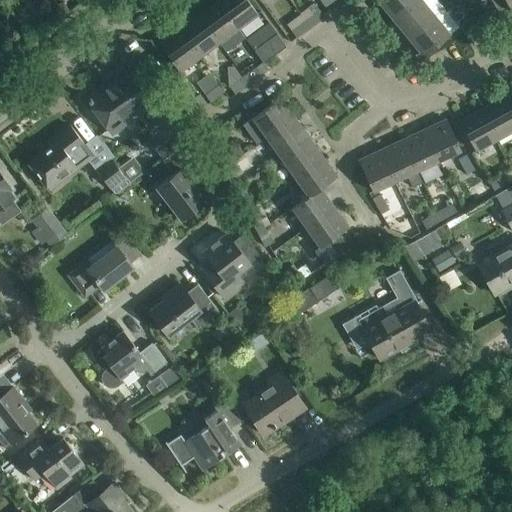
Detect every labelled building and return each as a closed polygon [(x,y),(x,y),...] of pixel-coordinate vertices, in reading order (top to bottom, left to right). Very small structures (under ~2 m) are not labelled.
[(237,27),(217,0),(198,14),(218,42),(237,27)] [(237,27),(257,13),(247,0),(217,0),(237,27)] [(377,0),(392,18),(413,0),(377,0)] [(434,15),(421,0),(413,0),(392,18),(408,37),(434,15)] [(319,10),(304,20),(310,28),(324,17),(319,10)] [(218,42),(198,14),(178,29),(198,56),(218,42)] [(423,56),(446,36),(449,34),(434,15),(408,37),(423,56)] [(296,38),(310,28),(304,20),(291,30),(296,38)] [(198,56),(178,29),(159,43),(179,71),(198,56)] [(277,33),(276,33),(254,50),(264,62),(286,46),(277,33)] [(257,66),(243,76),(249,84),(262,73),(257,66)] [(86,99),(98,115),(111,133),(150,105),(124,69),(110,79),(111,81),(86,99)] [(249,84),(243,76),(229,87),(234,94),(249,84)] [(224,92),(219,84),(205,95),(210,102),(224,92)] [(511,91),(501,97),(511,117),(511,91)] [(496,139),(511,130),(511,117),(501,97),(480,109),(496,139)] [(294,117),(280,98),(252,117),(266,137),(294,117)] [(475,150),(496,139),(480,109),(458,120),(475,150)] [(164,136),(175,129),(162,111),(151,118),(164,136)] [(266,137),(280,157),(308,137),(294,117),(266,137)] [(438,160),(460,150),(454,137),(446,119),(424,129),(438,160)] [(50,148),(29,164),(41,180),(49,189),(77,167),(88,159),(93,155),(86,145),(85,144),(70,125),(46,143),(50,148)] [(416,171),(438,160),(424,129),(402,140),(416,171)] [(322,156),(308,137),(280,157),(294,176),(322,156)] [(155,150),(162,160),(177,149),(169,139),(155,150)] [(416,171),(402,140),(380,150),(394,181),(406,175),(412,187),(422,183),(416,171)] [(181,146),(177,149),(162,160),(173,174),(156,187),(168,203),(180,219),(206,200),(185,173),(195,165),(181,146)] [(229,164),(243,154),(238,146),(224,156),(229,164)] [(372,191),(394,181),(380,150),(358,160),(372,191)] [(473,168),(465,153),(457,158),(465,173),(473,168)] [(133,155),(117,167),(126,178),(130,184),(145,172),(133,155)] [(319,187),(320,188),(336,177),(322,156),(294,176),(307,196),(319,187)] [(117,167),(111,159),(110,157),(95,169),(111,190),(126,178),(117,167)] [(233,188),(241,184),(233,169),(225,173),(233,188)] [(0,207),(14,198),(8,190),(11,188),(0,172),(0,207)] [(493,190),(508,181),(503,173),(488,182),(493,190)] [(233,188),(242,204),(250,200),(241,184),(233,188)] [(511,184),(494,195),(503,210),(502,211),(511,228),(511,184)] [(291,207),(305,227),(333,207),(320,188),(319,187),(307,196),(291,207)] [(372,198),(381,214),(389,209),(380,194),(372,198)] [(450,203),(435,211),(439,220),(455,211),(450,203)] [(333,207),(305,227),(319,246),(314,250),(323,264),(348,246),(339,234),(348,227),(333,207)] [(41,242),(61,228),(46,209),(33,219),(39,225),(32,230),(41,242)] [(256,231),(264,227),(256,211),(248,216),(256,231)] [(439,220),(435,211),(420,220),(425,228),(439,220)] [(406,235),(409,236),(418,232),(413,221),(402,226),(406,235)] [(273,242),(264,227),(256,231),(264,246),(273,242)] [(87,260),(68,275),(84,296),(99,285),(103,290),(133,267),(129,262),(140,254),(124,233),(112,242),(115,246),(91,265),(87,260)] [(236,273),(249,264),(259,255),(254,249),(244,257),(226,234),(204,251),(216,267),(206,274),(225,299),(244,284),(236,273)] [(511,244),(477,264),(484,277),(494,294),(511,284),(511,244)] [(461,245),(452,249),(458,260),(467,255),(461,245)] [(438,271),(455,262),(448,250),(431,259),(438,271)] [(295,284),(302,279),(292,264),(285,270),(295,284)] [(292,298),(300,311),(351,280),(342,266),(292,298)] [(453,268),(439,274),(445,289),(459,284),(453,268)] [(396,297),(357,319),(360,325),(364,333),(379,359),(398,348),(418,337),(431,330),(415,301),(416,300),(399,269),(385,278),(396,297)] [(180,286),(149,310),(168,335),(190,318),(197,328),(219,311),(197,284),(186,292),(179,283),(178,283),(180,286)] [(234,323),(244,315),(237,307),(228,315),(234,323)] [(122,381),(121,379),(140,362),(150,375),(167,362),(152,342),(139,352),(123,330),(101,347),(106,354),(103,356),(110,366),(105,369),(102,373),(101,379),(103,383),(107,386),(112,387),(117,385),(122,381)] [(184,378),(173,364),(159,375),(168,388),(184,378)] [(304,407),(293,390),(281,372),(267,381),(270,386),(243,405),(263,435),(304,407)] [(0,430),(11,444),(36,424),(22,405),(25,402),(13,386),(0,396),(0,430)] [(166,441),(165,442),(185,472),(186,471),(182,465),(194,456),(202,469),(240,444),(229,428),(243,419),(228,397),(214,407),(216,410),(204,419),(208,425),(185,441),(180,434),(167,443),(166,441)] [(41,439),(25,451),(17,458),(34,480),(44,472),(56,488),(71,476),(69,474),(83,463),(63,437),(48,448),(41,439)] [(131,511),(110,485),(102,492),(92,480),(65,501),(73,511),(131,511)]
